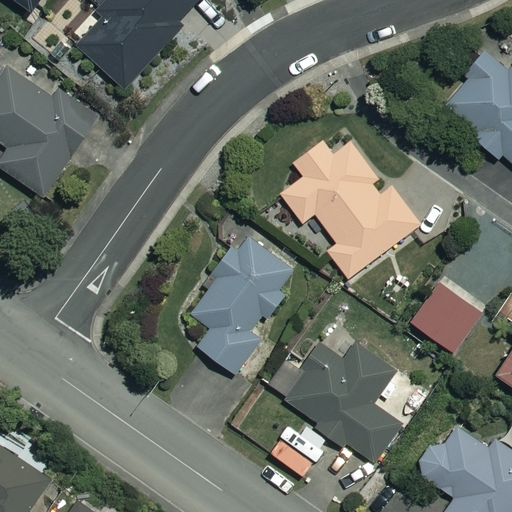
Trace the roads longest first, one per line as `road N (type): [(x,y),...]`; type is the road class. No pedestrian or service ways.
road 1 (residential): [(30,355),(219,95),(285,46),(402,0)]
road 2 (tertiary): [(253,511),(30,355)]
